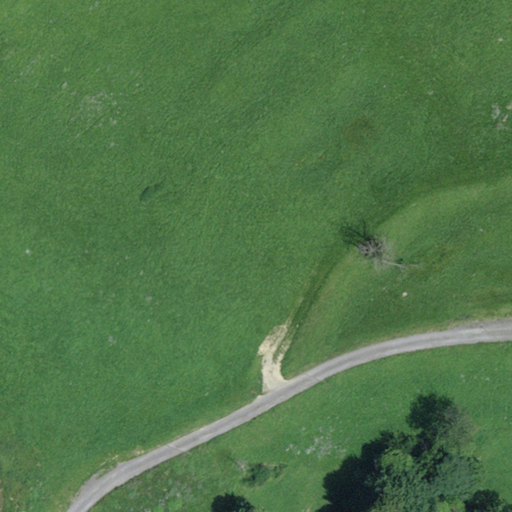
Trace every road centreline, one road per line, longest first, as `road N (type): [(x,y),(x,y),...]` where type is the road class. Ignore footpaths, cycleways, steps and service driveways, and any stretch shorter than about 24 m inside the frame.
road 1 (track): [(79,511),(106,485),(372,352),(511,333)]
road 2 (track): [(344,241),(281,342),(275,398)]
